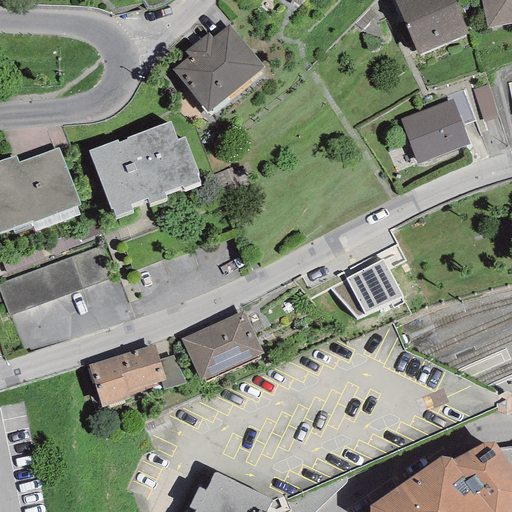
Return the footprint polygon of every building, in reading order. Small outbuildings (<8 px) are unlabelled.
[(452,0),(393,0),(418,55),(467,33),(452,0)] [(511,0),(481,0),(487,28),(511,22),(511,0)] [(188,56),(172,69),(207,113),(263,67),(228,25),(212,38),(208,33),(184,52),(188,56)] [(484,122),(498,117),(487,85),(472,90),(484,122)] [(463,91),(446,97),(447,100),(452,99),(462,125),(474,121),(463,91)] [(447,100),(400,119),(417,164),(469,144),(462,125),(452,99),(447,100)] [(131,205),(147,199),(149,205),(166,198),(164,193),(182,186),(183,188),(200,182),(197,174),(199,173),(185,137),(177,139),(170,121),(126,138),(126,139),(118,142),(117,140),(88,151),(110,210),(112,210),(115,217),(133,211),(131,205)] [(0,232),(80,205),(58,148),(18,162),(15,156),(0,161),(0,232)] [(81,242),(100,234),(96,226),(77,233),(81,242)] [(53,255),(80,244),(76,232),(48,242),(53,255)] [(99,246),(0,283),(0,292),(3,300),(8,316),(111,278),(99,246)] [(1,261),(7,275),(45,261),(39,246),(1,261)] [(355,318),(402,296),(383,260),(346,279),(347,281),(330,289),(355,318)] [(241,312),(180,339),(200,381),(260,353),(241,312)] [(154,452),(200,472),(213,473),(235,483),(271,501),(269,506),(274,507),(279,505),(498,410),(502,409),(500,399),(499,396),(471,384),(442,368),(415,354),(403,349),(399,339),(394,330),(143,430),(154,452)] [(159,360),(154,345),(88,365),(101,407),(129,398),(128,395),(144,390),(143,387),(161,381),(165,380),(159,360)] [(164,389),(186,383),(173,355),(159,360),(165,380),(161,381),(164,389)] [(509,511),(511,510),(511,468),(498,448),(494,442),(484,444),(452,459),(457,465),(455,466),(492,511),(509,511)] [(511,468),(511,446),(498,448),(511,468)] [(441,458),(369,507),(369,511),(492,511),(477,493),(455,466),(457,465),(452,459),(441,458)] [(265,511),(269,506),(271,501),(235,483),(213,473),(205,491),(198,488),(188,509),(194,511),(265,511)]
